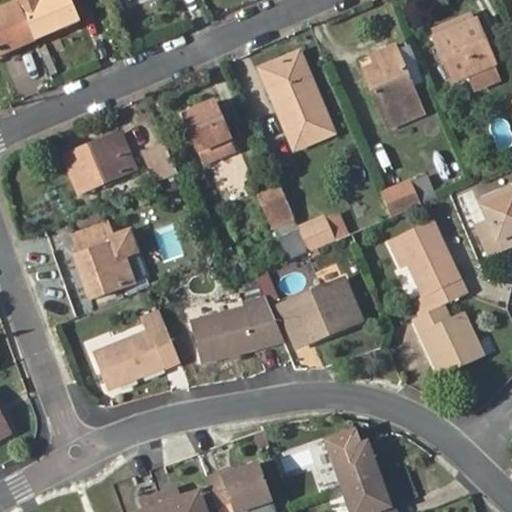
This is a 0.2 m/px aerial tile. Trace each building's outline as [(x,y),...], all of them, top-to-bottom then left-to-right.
[(22,11),(43,2),(41,0),(17,0),(22,10),(22,11)] [(48,0),(43,2),(22,11),(34,40),(76,23),(66,0),(48,0)] [(22,11),(22,10),(0,19),(0,59),(36,45),(34,40),(22,11)] [(434,29),(437,37),(478,19),(474,12),(434,29)] [(478,19),(437,37),(454,77),(495,61),(478,19)] [(364,67),(388,126),(422,112),(393,44),(375,51),(379,61),(364,67)] [(264,70),(297,149),(335,133),(302,53),(264,70)] [(220,142),(230,138),(215,101),(185,114),(206,163),(226,155),(220,142)] [(121,132),(113,135),(121,154),(129,151),(121,132)] [(121,154),(113,135),(66,156),(80,190),(136,166),(129,151),(121,154)] [(236,150),(230,138),(220,142),(226,155),(236,150)] [(157,180),(178,172),(165,142),(145,152),(157,180)] [(410,182),(420,204),(437,197),(427,175),(410,182)] [(382,194),(391,217),(420,204),(410,182),(382,194)] [(511,232),(511,185),(484,197),(493,217),(478,224),(492,253),(507,246),(502,237),(511,232)] [(294,219),(282,190),(262,198),(274,226),(294,219)] [(473,190),(457,195),(467,225),(482,220),(473,190)] [(340,211),(326,216),(336,240),(350,234),(340,211)] [(298,228),(308,252),(336,240),(326,216),(298,228)] [(447,300),(471,290),(464,274),(457,277),(453,269),(461,266),(439,216),(398,234),(409,259),(415,257),(429,289),(436,305),(447,300)] [(78,253),(84,269),(87,268),(90,277),(87,278),(93,295),(136,281),(125,252),(142,247),(134,224),(116,230),(112,217),(76,231),(83,252),(78,253)] [(173,223),(153,231),(164,262),(184,255),(173,223)] [(511,244),(511,232),(502,237),(507,246),(511,244)] [(464,274),(461,266),(453,269),(457,277),(464,274)] [(336,322),(362,310),(347,275),(286,303),(303,342),(338,327),(336,322)] [(436,305),(429,289),(413,296),(420,312),(436,305)] [(233,350),(243,347),(259,343),(257,337),(284,330),(269,296),(247,302),(194,316),(205,357),(233,350)] [(453,313),(447,300),(436,305),(420,312),(444,370),(485,351),(465,307),(453,313)] [(153,326),(105,345),(96,349),(103,366),(112,363),(118,380),(167,363),(164,355),(178,350),(162,310),(148,315),(153,326)] [(365,315),(362,310),(336,322),(338,327),(365,315)] [(164,355),(167,363),(181,357),(178,350),(164,355)] [(112,363),(103,366),(110,384),(118,380),(112,363)] [(0,407),(0,434),(11,428),(0,407)] [(364,439),(359,426),(328,436),(345,483),(383,470),(370,437),(364,439)] [(210,471),(221,503),(234,498),(239,509),(277,496),(263,458),(242,466),(226,473),(224,467),(210,471)] [(240,461),(224,467),(226,473),(242,466),(240,461)] [(367,511),(368,511),(401,511),(398,501),(395,503),(389,486),(383,470),(345,483),(355,511),(367,511)] [(182,482),(177,484),(180,494),(186,492),(182,482)] [(177,484),(163,489),(171,511),(213,511),(204,486),(186,492),(180,494),(177,484)] [(392,485),(389,486),(395,503),(398,501),(392,485)] [(149,506),(130,511),(171,511),(163,489),(149,494),(153,504),(149,506)] [(144,496),(149,506),(153,504),(149,494),(144,496)]
